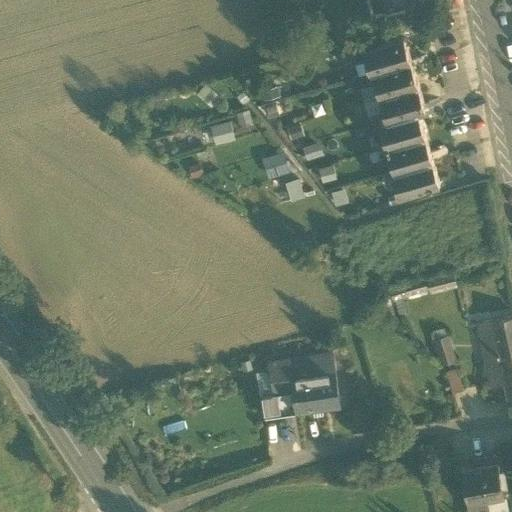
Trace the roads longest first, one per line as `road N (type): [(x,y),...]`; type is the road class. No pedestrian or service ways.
road 1 (residential): [(191,501),(340,445),(511,424)]
road 2 (primary): [(0,342),(116,511)]
road 3 (tertiary): [(511,140),(481,0)]
